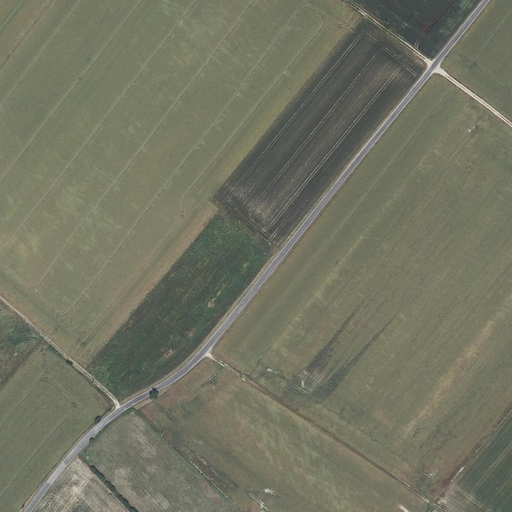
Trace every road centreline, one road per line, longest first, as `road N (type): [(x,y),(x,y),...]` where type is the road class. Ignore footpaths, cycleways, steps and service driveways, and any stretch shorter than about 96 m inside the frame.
road 1 (tertiary): [(483,0),(203,348),(75,446),(25,511)]
road 2 (track): [(443,511),(203,348)]
road 3 (track): [(511,126),(339,0)]
road 4 (track): [(120,407),(0,298)]
